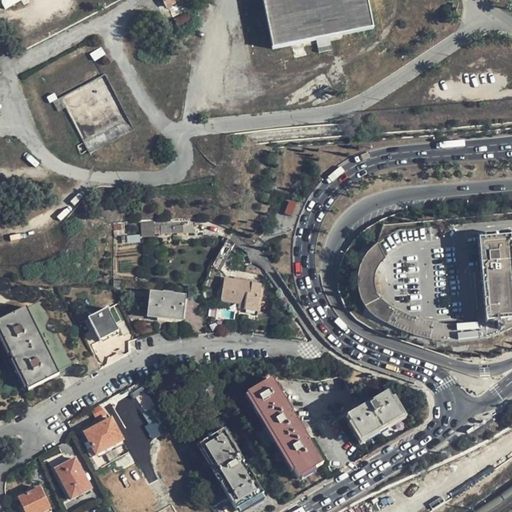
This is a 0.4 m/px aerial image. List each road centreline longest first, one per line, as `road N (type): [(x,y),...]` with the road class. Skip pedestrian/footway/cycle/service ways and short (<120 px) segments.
road 1 (trunk): [(511,144),(377,161),(323,194),(309,219),(305,273),(323,317),(356,348),(430,373),(448,395)]
road 2 (trunk): [(511,362),(456,366),(381,342),(341,312),(328,268),(340,232),(380,203),(511,186)]
road 3 (residential): [(31,419),(130,363),(174,348),(320,345)]
road 4 (secondary): [(447,421),(307,511)]
road 5 (unknown): [(167,126),(207,87),(233,0)]
road 6 (trunk): [(511,442),(406,511)]
